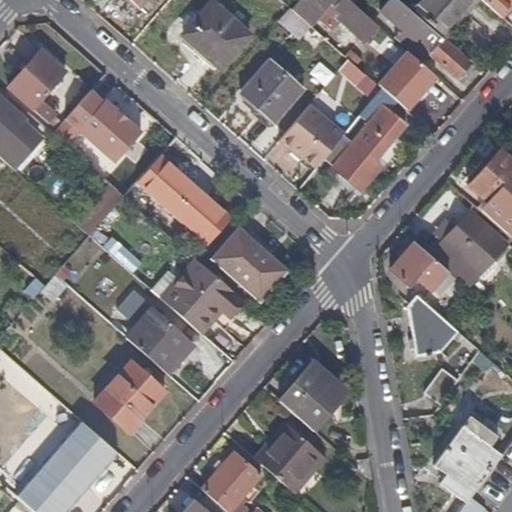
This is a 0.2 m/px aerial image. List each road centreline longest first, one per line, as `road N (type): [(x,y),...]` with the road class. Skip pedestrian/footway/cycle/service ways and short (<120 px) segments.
road 1 (residential): [(54,0),(348,262)]
road 2 (residential): [(130,511),(348,262)]
road 3 (residential): [(348,262),(398,511)]
road 4 (residential): [(348,262),(511,78)]
